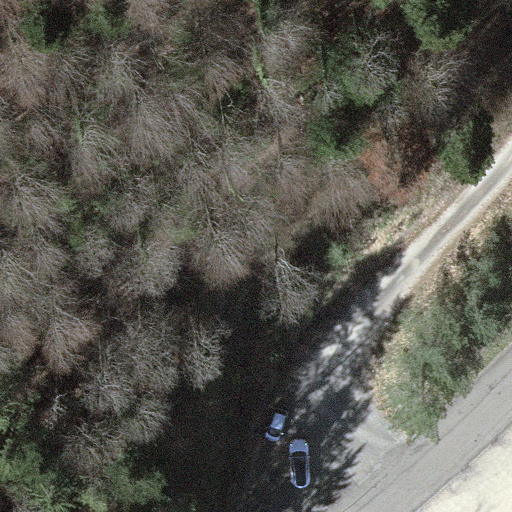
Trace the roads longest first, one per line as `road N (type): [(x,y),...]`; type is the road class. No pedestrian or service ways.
road 1 (track): [(358,511),(320,454),(313,416),(326,367),(349,327),(511,155)]
road 2 (tertiary): [(384,511),(511,389)]
